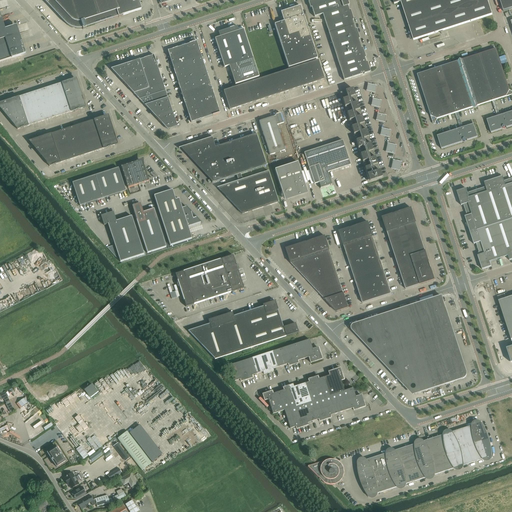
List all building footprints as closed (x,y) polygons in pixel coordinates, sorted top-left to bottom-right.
[(139,1),(139,0),(45,0),(44,2),(47,4),(65,23),(66,24),(66,25),(67,25),(68,26),(69,26),(70,27),(71,27),(72,28),(73,28),(74,29),(75,29),(76,29),(77,29),(78,29),(79,29),(80,29),(81,29),(83,29),(83,30),(87,29),(86,28),(118,17),(118,18),(122,16),(141,10),(138,1),(139,1)] [(360,39),(356,29),(358,29),(355,20),(354,20),(350,10),(352,10),(350,6),(349,6),(347,0),(314,0),(308,2),(310,8),(311,8),(314,17),(322,15),(344,81),(363,75),(362,73),(364,73),(364,74),(370,72),(367,62),(368,62),(367,58),(366,58),(363,48),(364,48),(361,39),(360,39)] [(392,0),(394,4),(401,2),(413,41),(492,15),(487,0),(392,0)] [(511,0),(499,0),(503,12),(511,8),(511,0)] [(281,12),(284,22),(274,25),(288,68),(317,59),(303,15),(300,6),(281,12)] [(259,77),(253,58),(244,30),(239,31),(237,26),(218,33),(220,37),(215,39),(224,68),(229,66),(235,85),(259,77)] [(3,39),(0,28),(0,62),(21,55),(15,35),(3,39)] [(220,113),(208,77),(196,42),(197,42),(197,41),(189,44),(168,51),(167,51),(170,58),(189,115),(188,115),(191,123),(212,116),(213,116),(220,113)] [(432,121),(455,113),(460,129),(463,128),(458,112),(473,108),(475,108),(476,109),(476,108),(478,106),(492,101),(497,117),(500,116),(495,100),(511,95),(496,49),(463,60),(460,59),(460,60),(458,62),(417,75),(432,121)] [(175,120),(165,91),(156,63),(154,55),(153,55),(154,56),(140,60),(132,62),(132,63),(113,69),(111,69),(113,71),(122,82),(127,87),(128,88),(156,118),(159,121),(162,124),(166,129),(167,130),(177,127),(175,120)] [(230,110),(310,84),(324,80),(318,61),(224,91),(230,110)] [(85,107),(81,93),(77,82),(76,79),(75,79),(67,82),(0,103),(0,108),(17,130),(75,111),(85,108),(85,107)] [(376,86),(368,84),(367,92),(374,93),(376,86)] [(379,171),(365,127),(352,89),(340,93),(367,175),(369,182),(382,178),(379,171)] [(381,101),(373,99),(372,106),(379,108),(381,101)] [(491,133),(502,130),(501,128),(502,128),(504,128),(504,129),(505,129),(505,128),(505,127),(506,127),(506,128),(511,126),(511,111),(500,116),(497,117),(487,120),(491,133)] [(276,115),(275,115),(275,116),(274,117),(259,122),(270,155),(285,151),(277,125),(284,123),(283,123),(282,118),(280,114),(276,115)] [(384,123),(385,115),(378,114),(377,121),(384,123)] [(117,144),(113,130),(110,120),(109,119),(108,116),(107,116),(98,119),(28,142),(34,148),(49,167),(60,163),(114,145),(117,144)] [(463,128),(460,129),(437,136),(441,149),(462,142),(462,141),(463,141),(464,142),(465,142),(465,141),(466,140),(467,140),(467,141),(478,137),(474,125),(463,128)] [(389,138),(390,130),(383,129),(381,136),(389,138)] [(266,166),(256,133),(255,133),(256,136),(252,137),(250,136),(240,140),(241,141),(237,142),(235,142),(235,141),(225,145),(225,146),(222,147),(221,147),(220,146),(215,148),(212,138),(213,138),(212,137),(192,144),(183,147),(185,152),(186,153),(188,153),(189,157),(191,156),(193,161),(194,162),(196,161),(197,165),(197,166),(199,165),(201,169),(202,171),(204,170),(205,174),(207,174),(209,178),(210,179),(210,180),(212,179),(213,183),(212,183),(266,166)] [(350,165),(342,141),(304,153),(314,185),(319,183),(320,188),(320,189),(332,185),(330,180),(330,178),(329,178),(328,173),(350,165)] [(394,154),(396,145),(389,144),(387,153),(394,154)] [(400,171),(401,162),(394,160),(392,169),(400,171)] [(137,162),(121,167),(128,188),(149,181),(144,166),(143,164),(143,163),(142,163),(140,162),(139,162),(137,162)] [(298,162),(275,170),(282,191),(281,199),(282,199),(283,199),(285,199),(286,199),(287,198),(289,198),(290,197),(291,197),(292,198),(307,193),(307,191),(298,162)] [(126,191),(118,168),(107,172),(114,195),(126,191)] [(268,206),(278,203),(279,203),(268,171),(217,188),(218,188),(222,193),(223,193),(224,193),(225,193),(226,196),(226,197),(241,212),(242,213),(242,214),(243,214),(245,213),(248,212),(247,211),(251,210),(252,210),(252,211),(263,207),(262,206),(266,205),(267,205),(267,206),(268,206)] [(114,195),(107,172),(95,176),(103,199),(114,195)] [(103,199),(95,176),(84,179),(91,203),(103,199)] [(465,217),(467,224),(466,224),(470,232),(474,245),(476,244),(480,255),(477,256),(482,270),(491,267),(490,262),(508,256),(509,261),(511,259),(511,178),(504,181),(503,177),(484,183),(486,187),(468,193),(466,189),(457,192),(461,206),(463,205),(467,216),(465,217)] [(91,203),(84,179),(72,183),(80,206),(91,203)] [(186,206),(185,206),(186,207),(182,209),(179,199),(175,200),(172,190),(154,196),(170,246),(192,239),(188,227),(201,223),(202,224),(196,218),(193,219),(191,213),(191,212),(186,206)] [(166,247),(154,209),(143,213),(140,203),(132,206),(147,253),(166,247)] [(435,280),(422,242),(411,208),(404,211),(382,218),(406,290),(435,280)] [(144,254),(132,216),(116,221),(113,212),(101,216),(104,226),(108,224),(120,262),(144,254)] [(391,294),(380,258),(368,223),(339,232),(358,289),(363,304),(391,294)] [(343,294),(339,280),(330,251),(325,237),(286,249),(291,264),(325,300),(336,312),(348,308),(344,294),(343,294)] [(194,305),(244,288),(233,255),(183,272),(185,278),(177,280),(184,301),(192,298),(194,305)] [(170,293),(172,298),(180,296),(178,290),(170,293)] [(511,296),(499,301),(511,342),(511,346),(506,349),(510,360),(511,363),(511,362),(511,296)] [(441,297),(355,325),(354,325),(353,325),(353,326),(352,327),(352,328),(352,329),(352,330),(352,331),(353,331),(360,338),(373,334),(377,347),(376,347),(381,361),(394,357),(398,370),(402,384),(416,380),(420,393),(463,379),(464,378),(465,378),(465,377),(466,377),(466,376),(466,375),(467,375),(467,374),(467,373),(466,373),(466,372),(466,371),(465,371),(465,370),(464,369),(463,369),(462,369),(461,369),(460,369),(441,312),(446,310),(441,297)] [(283,327),(277,310),(278,310),(275,301),(263,305),(263,307),(234,316),(232,312),(208,320),(209,324),(188,331),(215,359),(215,360),(298,332),(295,323),(283,327)] [(297,361),(308,358),(309,357),(311,363),(322,359),(318,348),(313,350),(309,340),(229,366),(235,382),(240,380),(241,382),(252,378),(252,376),(263,372),(264,375),(273,372),(272,369),(288,364),(289,366),(298,363),(297,361)] [(356,397),(353,388),(344,391),(341,381),(344,380),(340,369),(328,372),(330,376),(318,379),(317,377),(308,380),(309,382),(294,387),(293,388),(292,385),(283,388),(284,390),(273,394),(272,392),(263,395),(265,401),(268,400),(273,414),(284,411),(290,429),(296,427),(297,429),(308,426),(307,423),(319,420),(319,422),(331,418),(330,416),(353,408),(354,411),(365,407),(361,396),(356,397)] [(143,406),(152,418),(158,414),(149,402),(143,406)] [(135,412),(144,424),(150,419),(141,407),(135,412)] [(368,497),(492,457),(492,455),(492,453),(492,451),(491,450),(491,448),(491,446),(491,445),(490,443),(490,441),(489,439),(481,423),(471,426),(357,463),(357,466),(357,468),(358,470),(358,472),(359,475),(359,477),(360,479),(360,481),(361,483),(362,485),(362,486),(363,488),(364,490),(365,491),(365,493),(366,494),(367,495),(368,497)] [(118,439),(142,471),(152,464),(127,432),(118,439)] [(125,461),(130,458),(118,442),(114,446),(125,461)] [(81,446),(76,450),(83,459),(88,456),(81,446)] [(66,461),(56,447),(47,453),(51,458),(53,462),(57,467),(66,461)] [(329,460),(327,460),(308,467),(322,481),(322,482),(323,482),(324,483),(325,484),(326,484),(327,484),(328,485),(329,485),(330,485),(331,485),(332,485),(333,485),(334,485),(335,484),(334,481),(342,478),(343,473),(343,471),(343,468),(342,466),(340,464),(339,462),(337,461),(334,460),(332,460),(329,460)] [(119,469),(108,476),(110,480),(122,473),(119,469)] [(69,484),(71,489),(79,485),(77,481),(77,480),(76,479),(75,478),(72,473),(65,478),(64,479),(68,485),(69,484)] [(129,483),(131,487),(132,487),(134,487),(136,486),(136,484),(137,484),(131,474),(121,480),(124,485),(128,483),(128,482),(129,482),(129,483)] [(72,493),(76,500),(86,494),(85,492),(85,491),(84,489),(83,489),(82,487),(72,493)] [(112,498),(114,502),(126,497),(124,493),(123,493),(118,495),(112,498)] [(93,506),(96,505),(91,496),(78,503),(80,508),(81,510),(86,507),(85,505),(91,502),(93,506)] [(95,499),(97,507),(109,503),(107,496),(95,499)] [(38,511),(48,511),(52,510),(51,508),(45,499),(41,503),(39,501),(34,504),(39,511),(38,511)] [(125,505),(129,511),(137,511),(139,511),(132,500),(125,505)]
